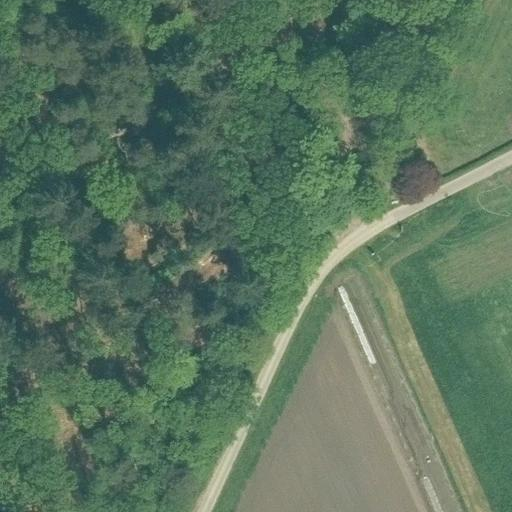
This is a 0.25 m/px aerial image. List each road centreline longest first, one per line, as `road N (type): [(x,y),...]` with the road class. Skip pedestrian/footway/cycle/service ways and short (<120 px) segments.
road 1 (unclassified): [(339,254),(310,281),(200,511)]
road 2 (track): [(331,0),(349,106),(339,254)]
